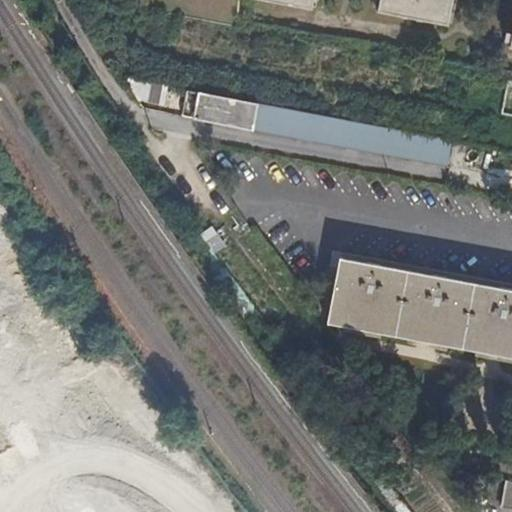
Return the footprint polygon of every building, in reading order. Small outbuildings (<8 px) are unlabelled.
[(122,0),(123,3),(234,25),(238,0),(122,0)] [(378,0),(377,10),(446,24),(450,0),(378,0)] [(141,104),(166,104),(166,85),(141,85),(141,104)] [(191,95),(186,120),(250,133),(254,107),(191,95)] [(449,145),(254,107),(250,133),(445,171),(449,145)] [(511,286),(338,253),(324,317),(511,353),(511,286)] [(64,458),(40,479),(69,511),(188,511),(72,385),(31,422),(64,458)] [(511,478),(504,477),(499,503),(511,505),(511,478)]
